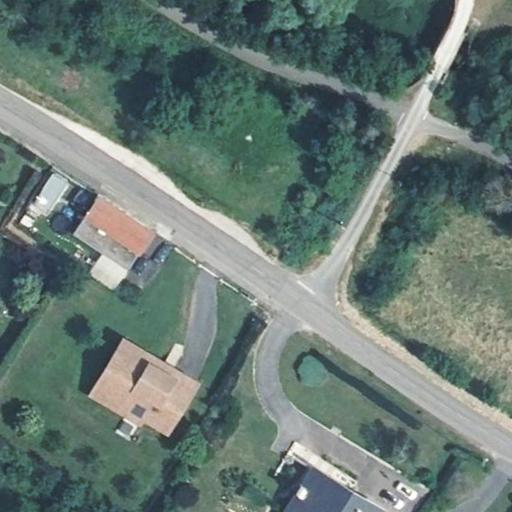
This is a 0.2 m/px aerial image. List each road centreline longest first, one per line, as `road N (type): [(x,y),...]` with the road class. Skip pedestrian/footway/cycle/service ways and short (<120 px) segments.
road 1 (secondary): [(306,309),(0,107)]
road 2 (secondary): [(511,444),(306,309)]
road 3 (residential): [(306,309),(417,116)]
